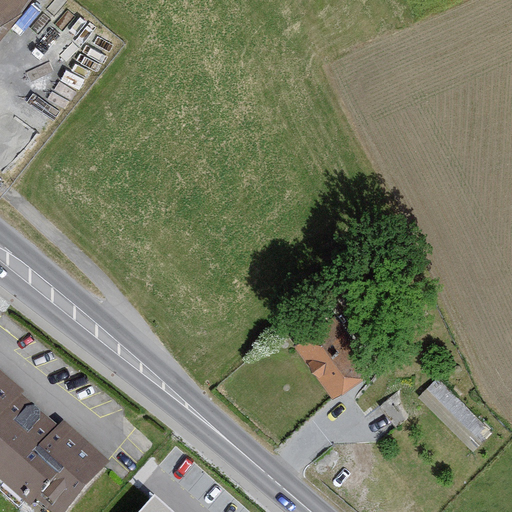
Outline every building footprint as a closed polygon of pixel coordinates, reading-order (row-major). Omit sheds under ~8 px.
[(0,0),(0,35),(28,0),(0,0)] [(373,368),(335,320),(299,348),(336,396),(373,368)] [(44,511),(47,510),(49,511),(79,511),(116,469),(0,370),(0,484),(32,511),(44,511)] [(490,431),(438,382),(420,400),(472,450),(490,431)] [(408,417),(393,396),(377,407),(392,429),(408,417)] [(166,511),(153,500),(142,511),(166,511)]
